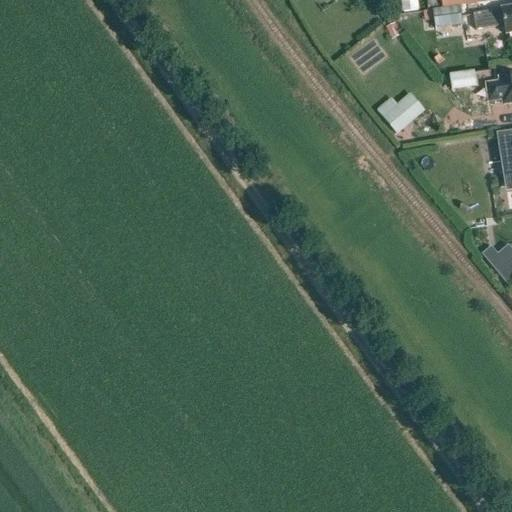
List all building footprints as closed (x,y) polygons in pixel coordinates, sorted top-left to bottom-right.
[(440,0),(442,12),(478,6),(476,0),(440,0)] [(401,3),(402,13),(418,12),(417,1),(401,3)] [(434,31),(462,27),(460,10),(432,14),(433,23),(434,31)] [(475,33),(481,33),(484,50),(498,48),(496,30),(502,29),(504,38),(511,37),(511,10),(500,13),(500,14),(479,17),(473,18),(475,33)] [(423,33),(434,31),(433,23),(422,24),(423,33)] [(391,41),(400,37),(395,25),(386,29),(391,41)] [(452,93),(477,89),(475,75),(450,79),(452,93)] [(504,108),(511,107),(511,79),(500,81),(501,87),(487,89),(490,105),(503,103),(504,108)] [(396,137),(425,113),(411,96),(382,120),(396,137)] [(490,250),(482,257),(489,264),(496,258),(490,250)]
